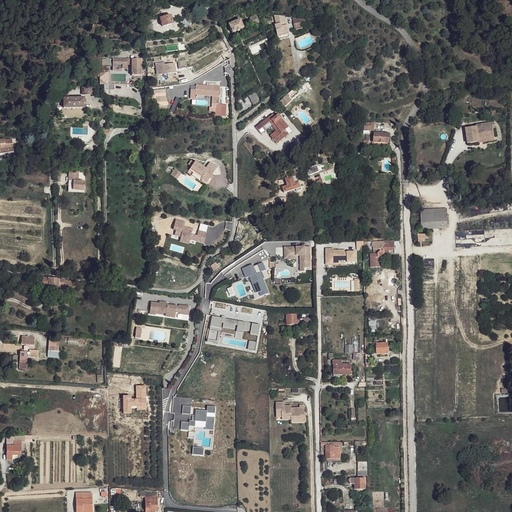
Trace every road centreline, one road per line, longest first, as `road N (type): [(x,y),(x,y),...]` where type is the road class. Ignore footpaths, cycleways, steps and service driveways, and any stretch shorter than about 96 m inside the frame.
road 1 (residential): [(413,511),(402,138)]
road 2 (residential): [(239,511),(177,505),(167,491),(165,408),(198,347),(202,277)]
road 3 (residential): [(232,50),(234,219),(228,244),(207,259),(202,277)]
road 4 (residential): [(202,277),(174,291),(0,270)]
road 5 (unknown): [(288,19),(294,76),(235,124)]
road 6 (unknown): [(92,154),(98,282)]
road 7 (residential): [(319,511),(318,386)]
